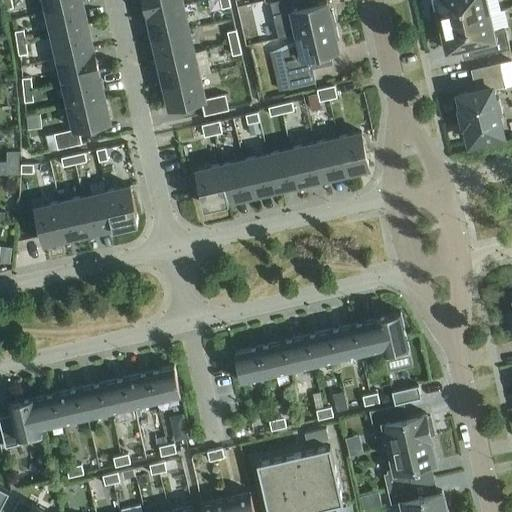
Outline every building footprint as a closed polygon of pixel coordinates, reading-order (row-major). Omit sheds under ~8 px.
[(13,7),(11,0),(2,0),(4,9),(13,7)] [(44,0),(47,11),(83,3),(81,0),(44,0)] [(144,0),(148,13),(183,5),(181,0),(144,0)] [(229,0),(219,0),(222,8),(231,6),(229,0)] [(290,25),(292,35),(336,25),(332,11),(329,12),(327,1),(297,8),(295,0),(276,0),(270,2),(275,25),(290,25)] [(433,10),(436,24),(489,12),(485,0),(434,0),(437,9),(433,10)] [(47,11),(53,35),(88,27),(83,3),(47,11)] [(148,13),(153,36),(188,28),(183,5),(148,13)] [(489,12),(436,24),(439,38),(443,37),(446,50),(470,45),(473,57),(510,48),(505,27),(493,29),(489,12)] [(336,25),(292,35),(294,44),(281,51),(287,74),(311,69),(309,57),(338,50),(335,39),(339,38),(336,25)] [(53,35),(58,58),(94,50),(88,27),(53,35)] [(153,36),(158,60),(194,52),(188,28),(153,36)] [(15,31),(17,43),(26,41),(24,29),(15,31)] [(227,32),(230,43),(239,41),(236,30),(227,32)] [(26,41),(17,43),(19,55),(28,53),(26,41)] [(239,41),(230,43),(233,55),(241,53),(239,41)] [(58,58),(63,82),(99,74),(94,50),(58,58)] [(158,60),(164,83),(199,75),(194,52),(158,60)] [(459,93),(462,108),(460,108),(464,124),(466,124),(470,142),(502,134),(492,88),(504,85),(499,63),(472,69),(477,89),(459,93)] [(63,82),(69,105),(104,97),(99,74),(63,82)] [(199,75),(164,83),(169,108),(201,100),(204,115),(229,109),(225,94),(205,98),(199,75)] [(22,78),(23,90),(32,89),(31,77),(22,78)] [(334,85),(326,87),(328,99),(337,97),(334,85)] [(328,99),(326,87),(317,89),(320,101),(328,99)] [(32,89),(23,90),(25,102),(34,101),(32,89)] [(104,97),(69,105),(74,128),(54,133),(57,149),(82,143),(79,128),(110,121),(104,97)] [(292,101),(280,103),(282,112),(294,110),(292,101)] [(282,112),(280,103),(268,106),(270,115),(282,112)] [(246,114),(248,123),(260,120),(257,111),(246,114)] [(219,120),(210,122),(213,134),(222,132),(219,120)] [(213,134),(210,122),(202,124),(204,136),(213,134)] [(361,131),(337,137),(345,173),(370,167),(361,131)] [(337,137),(314,143),(322,178),(345,173),(337,137)] [(314,143),(290,148),(298,183),(322,178),(314,143)] [(96,149),(99,161),(108,159),(105,147),(96,149)] [(290,148),(267,153),(275,189),(298,183),(290,148)] [(85,152),(73,154),(75,163),(87,160),(85,152)] [(267,153),(243,159),(252,194),(275,189),(267,153)] [(75,163),(73,154),(61,157),(63,166),(75,163)] [(243,159),(220,164),(228,200),(252,194),(243,159)] [(21,172),(33,172),(33,163),(21,163),(21,172)] [(228,200),(220,164),(196,170),(204,205),(228,200)] [(130,185),(106,191),(114,226),(139,220),(130,185)] [(106,191),(83,196),(91,231),(114,226),(106,191)] [(83,196),(59,201),(68,237),(91,231),(83,196)] [(68,237),(59,201),(35,207),(43,242),(68,237)] [(0,264),(11,266),(13,246),(0,244),(0,264)] [(375,317),(375,318),(376,318),(383,348),(382,348),(384,359),(410,353),(400,311),(375,317)] [(376,318),(375,318),(353,324),(360,354),(382,348),(383,348),(376,318)] [(353,324),(330,329),(336,359),(360,354),(353,324)] [(330,329),(306,334),(313,365),(336,359),(330,329)] [(306,334),(283,340),(290,370),(313,365),(306,334)] [(283,340),(259,345),(266,375),(290,370),(283,340)] [(266,375),(259,345),(235,351),(242,381),(266,375)] [(174,365),(150,371),(157,401),(181,395),(174,365)] [(150,371),(126,376),(133,406),(157,401),(150,371)] [(126,376),(103,382),(110,412),(133,406),(126,376)] [(103,382),(80,387),(87,417),(110,412),(103,382)] [(392,391),(395,404),(421,398),(418,385),(392,391)] [(80,387),(56,392),(63,422),(87,417),(80,387)] [(56,392),(34,397),(33,398),(40,428),(41,428),(63,422),(56,392)] [(378,392),(370,394),(372,403),(380,402),(378,392)] [(372,403),(370,394),(362,395),(365,405),(372,403)] [(33,398),(34,397),(34,396),(8,402),(11,414),(0,416),(0,424),(5,447),(43,438),(41,428),(40,428),(33,398)] [(381,434),(384,447),(384,448),(430,437),(430,438),(431,438),(430,434),(434,433),(430,416),(426,417),(425,413),(397,419),(394,404),(369,410),(375,436),(381,434)] [(331,406),(324,408),(326,417),(333,416),(331,406)] [(326,417),(324,408),(316,409),(318,419),(326,417)] [(284,417),(277,419),(279,428),(286,426),(284,417)] [(279,428),(277,419),(269,420),(271,430),(279,428)] [(329,440),(326,428),(305,433),(308,445),(329,440)] [(384,473),(387,488),(412,483),(409,468),(435,462),(430,438),(430,437),(384,448),(384,447),(382,447),(387,472),(384,473)] [(174,442),(166,444),(169,454),(176,452),(174,442)] [(169,454),(166,444),(159,446),(161,455),(169,454)] [(257,463),(268,511),(319,511),(318,508),(343,502),(330,446),(257,463)] [(222,447),(215,449),(217,458),(224,457),(222,447)] [(217,458),(215,449),(207,451),(209,460),(217,458)] [(128,453),(120,455),(123,464),(130,462),(128,453)] [(123,464),(120,455),(113,456),(115,466),(123,464)] [(164,461),(157,462),(159,472),(167,470),(164,461)] [(159,472),(157,462),(149,464),(152,474),(159,472)] [(81,464),(74,465),(76,475),(84,473),(81,464)] [(76,475),(74,465),(66,467),(69,477),(76,475)] [(118,471),(110,473),(112,483),(120,481),(118,471)] [(112,483),(110,473),(102,475),(105,484),(112,483)] [(21,487),(19,481),(16,478),(9,480),(11,489),(21,487)] [(399,511),(446,511),(442,491),(415,497),(412,483),(387,488),(391,503),(397,502),(399,511)] [(0,510),(9,494),(0,488),(0,510)] [(254,511),(250,492),(226,497),(229,511),(254,511)] [(229,511),(226,497),(201,503),(203,511),(229,511)] [(51,511),(32,502),(30,505),(19,498),(11,511),(51,511)]
